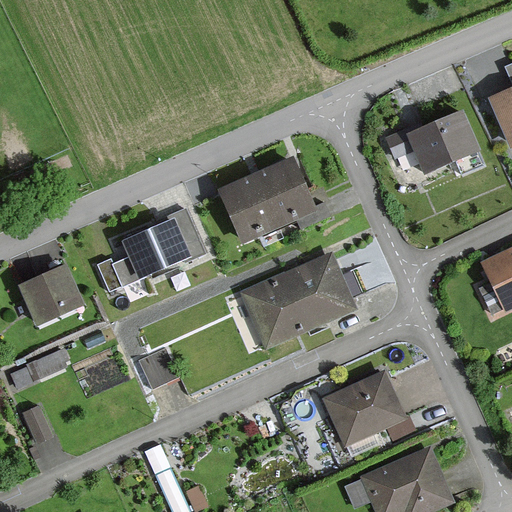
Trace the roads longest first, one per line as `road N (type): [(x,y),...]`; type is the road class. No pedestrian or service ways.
road 1 (residential): [(422,315),(0,505)]
road 2 (residential): [(0,248),(314,111)]
road 3 (residential): [(422,315),(509,511)]
road 4 (residential): [(328,105),(511,24)]
road 5 (residential): [(328,105),(403,273)]
road 6 (residential): [(263,0),(314,111)]
road 7 (residential): [(511,221),(403,273)]
